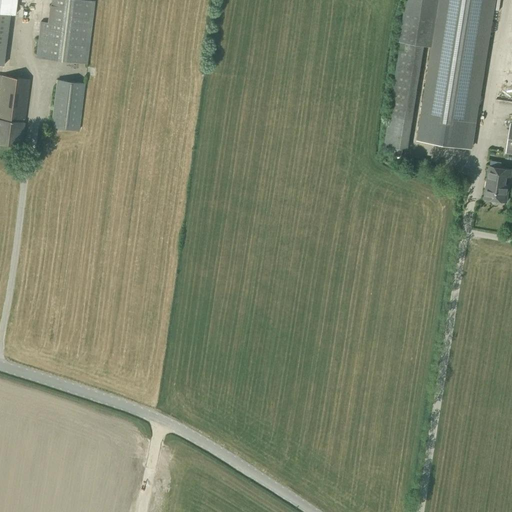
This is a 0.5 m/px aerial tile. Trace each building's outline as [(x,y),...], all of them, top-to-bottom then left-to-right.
[(51,0),(48,22),(40,21),(36,57),(87,63),(94,1),(89,0),(51,0)] [(470,148),(483,69),(493,0),(439,0),(417,140),(470,148)] [(9,14),(0,12),(0,65),(3,65),(9,14)] [(403,149),(425,15),(406,12),(385,146),(403,149)] [(425,45),(419,87),(422,88),(425,67),(427,68),(430,46),(425,45)] [(2,75),(0,87),(0,142),(21,146),(24,122),(29,79),(2,75)] [(78,130),(84,83),(57,80),(51,126),(78,130)] [(510,177),(511,170),(500,168),(500,169),(496,168),(496,167),(489,166),(487,181),(489,181),(488,190),(486,189),(484,198),(492,200),(491,202),(493,204),(496,205),(499,203),(499,201),(506,202),(509,185),(505,185),(506,176),(510,177)]
